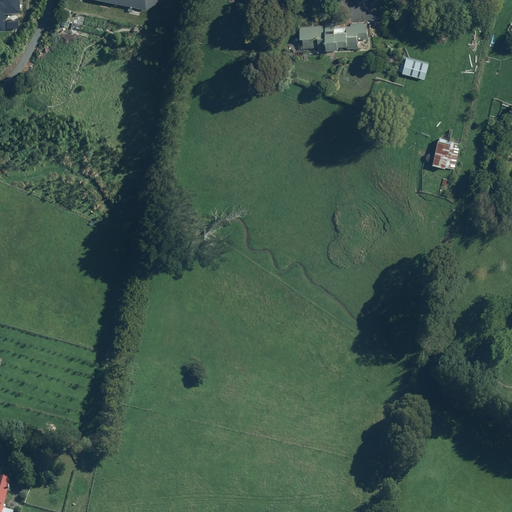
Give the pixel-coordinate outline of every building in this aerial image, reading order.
[(97,0),(147,10),(160,0),(97,0)] [(302,26),(301,26),(302,47),(317,47),(317,53),(326,52),(326,49),(340,49),(340,45),(350,45),(350,48),(360,48),(360,39),(367,39),(366,22),(347,23),(347,26),(334,26),(334,22),(324,22),(324,25),(302,26)] [(430,63),(405,56),(401,72),(426,79),(430,63)] [(441,140),(439,139),(435,164),(456,167),(460,144),(448,142),(448,138),(441,137),(441,140)] [(0,511),(5,511),(6,510),(3,509),(10,480),(0,477),(0,511)]
